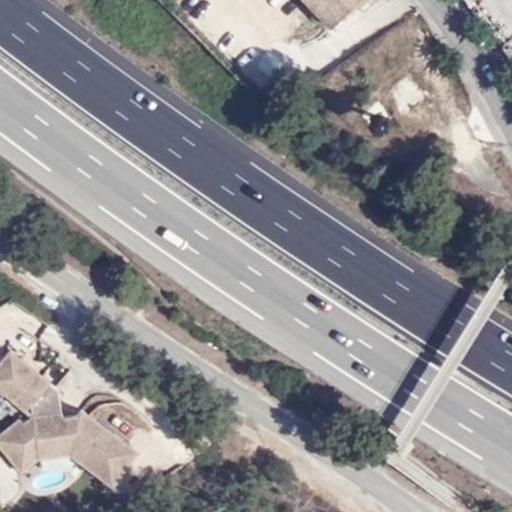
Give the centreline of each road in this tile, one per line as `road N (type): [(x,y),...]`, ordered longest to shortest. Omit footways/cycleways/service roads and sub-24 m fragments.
road 1 (motorway): [(511,366),(293,223),(0,10)]
road 2 (motorway): [(0,95),(247,276),(511,442)]
road 3 (unclassified): [(0,231),(411,511)]
road 4 (tertiary): [(511,123),(432,0)]
